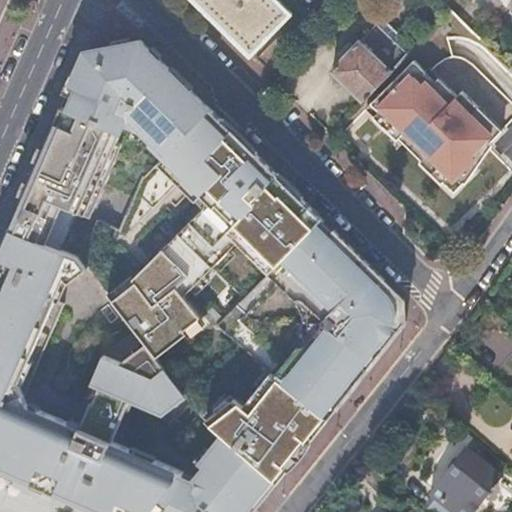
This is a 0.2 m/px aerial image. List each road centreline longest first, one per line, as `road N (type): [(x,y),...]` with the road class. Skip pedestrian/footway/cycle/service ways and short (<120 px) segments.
road 1 (residential): [(453,308),(141,0)]
road 2 (residential): [(453,308),(294,511)]
road 3 (secondary): [(64,0),(0,143)]
